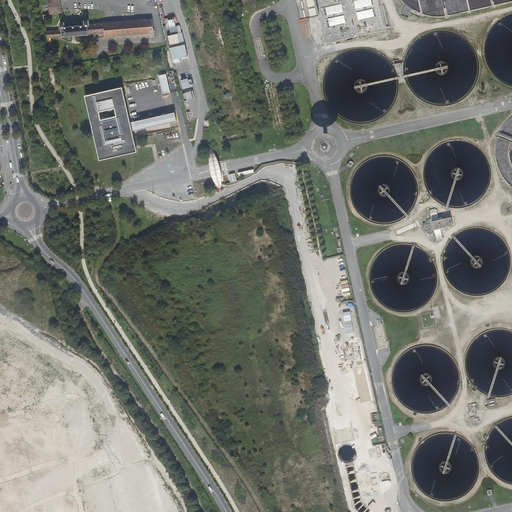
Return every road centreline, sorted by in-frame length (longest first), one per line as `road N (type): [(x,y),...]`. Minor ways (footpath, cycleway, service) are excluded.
road 1 (track): [(262,511),(99,283),(100,263),(116,241),(105,194)]
road 2 (secondary): [(29,225),(39,246),(75,279),(226,511)]
road 3 (unclassified): [(39,209),(310,149)]
road 4 (track): [(203,511),(90,329),(81,311),(88,299)]
road 5 (track): [(451,421),(464,392),(435,247),(390,235)]
road 6 (track): [(390,235),(428,204),(448,214),(484,214),(498,193),(479,111)]
road 7 (track): [(511,9),(408,31),(389,0)]
